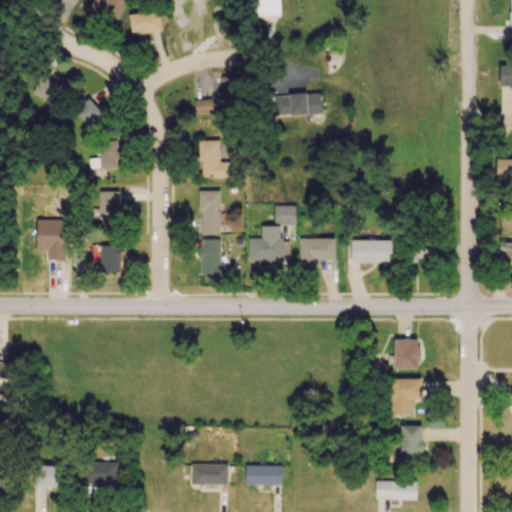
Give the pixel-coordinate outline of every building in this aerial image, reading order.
[(92,0),(88,10),(116,22),(125,0),(92,0)] [(255,0),(256,15),(280,14),(279,0),(255,0)] [(131,35),(161,30),(158,11),(128,16),(131,35)] [(511,65),(498,65),(499,85),(511,84),(511,65)] [(53,102),(60,83),(38,76),(32,95),(53,102)] [(272,115),(321,113),(320,93),(271,95),(272,115)] [(88,129),(103,116),(88,98),(73,111),(88,129)] [(194,99),(194,115),(212,114),(211,99),(194,99)] [(118,167),(116,140),(97,141),(98,158),(88,159),(89,169),(118,167)] [(219,161),(218,140),(198,140),(199,178),(228,177),(228,161),(219,161)] [(511,158),(496,158),(495,178),(511,178),(511,158)] [(219,234),(219,190),(198,191),(199,234),(219,234)] [(119,191),(99,191),(99,219),(119,219),(119,191)] [(295,206),(274,205),(273,224),(295,225),(295,206)] [(36,220),(36,252),(47,252),(47,260),(65,260),(64,219),(36,220)] [(279,226),(260,226),(260,238),(248,238),(247,259),(288,260),(288,239),(279,239),(279,226)] [(333,237),(298,238),(299,264),(318,263),(318,260),(334,260),(333,237)] [(220,239),(200,238),(199,274),(219,274),(220,239)] [(350,262),(390,263),(391,240),(350,239),(350,262)] [(511,242),(502,243),(502,266),(511,265),(511,242)] [(435,243),(410,244),(411,262),(435,262),(435,243)] [(119,272),(120,245),(100,245),(99,271),(119,272)] [(418,339),(393,339),(393,369),(418,369),(418,339)] [(8,361),(0,361),(0,379),(7,379),(8,361)] [(389,415),(412,415),(412,398),(421,398),(421,379),(390,378),(389,415)] [(421,461),(422,426),(400,425),(399,460),(421,461)] [(117,462),(85,463),(85,484),(117,483),(117,462)] [(227,464),(191,464),(190,484),(227,484),(227,464)] [(59,487),(60,466),(33,465),(33,486),(59,487)] [(281,466),(244,465),(244,484),(281,485),(281,466)] [(415,499),(416,481),(375,480),(374,499),(415,499)]
